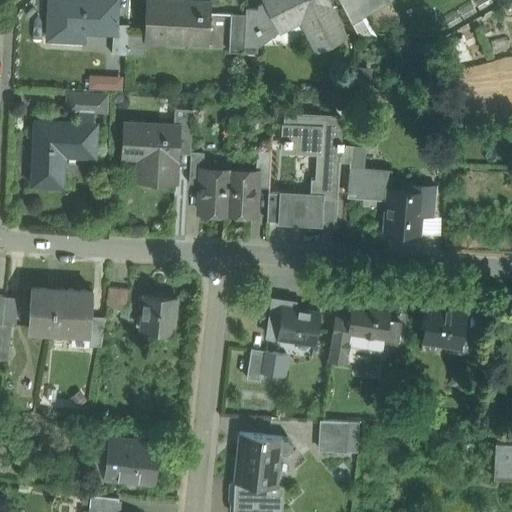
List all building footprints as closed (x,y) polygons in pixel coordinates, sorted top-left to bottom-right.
[(116,0),(50,0),(48,38),(82,39),(83,28),(113,29),(113,32),(115,32),(115,24),(116,0)] [(210,0),(210,2),(165,0),(146,0),(144,35),(144,41),(209,45),(211,0),(210,0)] [(326,0),(265,0),(265,1),(260,4),(259,9),(258,31),(276,23),(280,30),(301,19),(316,50),(344,35),(326,0)] [(339,0),(350,21),(374,7),(373,6),(383,0),(339,0)] [(259,9),(246,8),(245,14),(244,45),(257,46),(258,31),(259,9)] [(245,14),(231,13),(229,51),(243,52),(244,45),(245,14)] [(129,25),(115,24),(115,32),(113,32),(112,53),(127,53),(127,54),(128,35),(129,25)] [(144,35),(128,35),(127,54),(143,55),(144,41),(144,35)] [(106,95),(70,94),(69,109),(105,110),(106,95)] [(310,194),(281,192),(280,221),(319,223),(320,196),(334,197),(337,154),(337,153),(332,153),(333,146),(342,146),(342,145),(342,141),(339,141),(340,116),(286,113),(284,144),(290,144),(319,145),(317,178),(311,177),(310,194)] [(95,123),(36,120),(33,183),(38,183),(38,185),(51,186),(51,184),(62,185),(64,154),(94,155),(95,123)] [(179,126),(124,123),(122,155),(140,156),(139,180),(174,181),(176,158),(178,158),(179,126)] [(409,182),(408,188),(389,187),(390,170),(364,168),(364,146),(342,145),(342,146),(333,146),(332,153),(337,153),(337,154),(352,155),(349,191),(388,194),(385,228),(418,232),(419,214),(432,215),(435,184),(409,182)] [(204,152),(190,151),(188,183),(201,184),(202,168),(203,168),(204,152)] [(270,155),(256,154),(255,170),(257,170),(256,186),(268,187),(270,155)] [(203,168),(202,168),(201,184),(200,212),(227,213),(229,169),(203,168)] [(255,170),(229,169),(227,213),(254,214),(256,186),(257,170),(255,170)] [(281,192),(268,192),(267,220),(280,221),(281,192)] [(334,197),(320,196),(319,223),(333,224),(334,197)] [(93,290),(31,285),(28,328),(89,333),(90,333),(91,316),(93,290)] [(129,289),(108,287),(106,308),(127,309),(129,289)] [(176,296),(144,293),(141,328),(173,332),(176,296)] [(19,297),(5,296),(2,324),(16,325),(19,297)] [(390,309),(364,305),(365,299),(353,297),(352,303),(351,303),(349,319),(335,317),(328,358),(345,360),(350,331),(385,336),(386,336),(388,319),(390,309)] [(318,311),(283,305),(278,336),(314,342),(318,311)] [(465,311),(428,305),(422,339),(460,345),(463,329),(465,311)] [(105,317),(91,316),(90,333),(89,333),(88,345),(100,346),(105,317)] [(400,321),(388,319),(386,336),(385,336),(384,340),(397,342),(400,321)] [(11,327),(0,325),(0,338),(10,339),(11,327)] [(477,331),(463,329),(460,345),(461,346),(460,353),(475,355),(477,331)] [(275,352),(265,350),(261,372),(283,375),(287,347),(276,346),(275,352)] [(347,421),(322,420),(321,450),(346,452),(347,421)] [(287,437),(239,431),(239,432),(244,432),(241,457),(236,456),(233,481),(273,485),(275,469),(277,469),(279,452),(285,453),(291,448),(292,442),(287,437)] [(159,441),(108,436),(104,476),(155,481),(159,441)] [(511,443),(495,442),(493,476),(511,477),(511,443)] [(273,485),(233,481),(232,509),(233,511),(281,511),(282,487),(273,485)] [(116,511),(119,496),(90,493),(88,511),(87,511),(116,511)]
